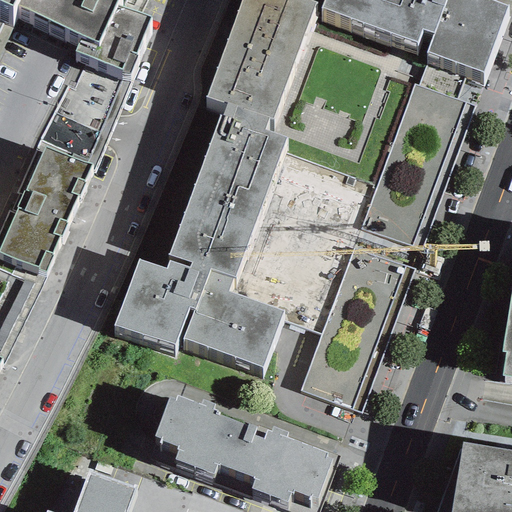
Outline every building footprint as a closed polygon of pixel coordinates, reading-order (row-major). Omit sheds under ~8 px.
[(16,0),(82,30),(98,37),(114,0),(16,0)] [(150,10),(118,0),(114,0),(98,37),(82,30),(75,47),(130,68),(150,10)] [(237,0),(205,91),(226,98),(268,114),(273,115),(314,0),(237,0)] [(321,0),(321,2),(417,37),(421,25),(430,0),(321,0)] [(430,0),(421,25),(434,29),(427,48),(483,68),(508,1),(504,0),(430,0)] [(475,105),(413,83),(361,228),(421,249),(475,105)] [(268,114),(226,98),(222,109),(219,108),(167,249),(171,250),(232,273),(236,274),(288,134),(264,125),(268,114)] [(91,164),(41,142),(18,192),(22,193),(17,205),(19,206),(0,246),(0,248),(38,265),(38,266),(45,270),(54,251),(52,250),(60,232),(61,233),(67,220),(65,219),(78,191),(80,192),(85,180),(84,180),(91,164)] [(412,269),(352,248),(301,391),(360,412),(412,269)] [(232,273),(171,250),(167,262),(139,252),(114,318),(177,341),(180,332),(264,363),(284,308),(227,287),(232,273)] [(507,348),(503,373),(511,374),(511,288),(503,347),(507,348)] [(200,400),(177,390),(175,396),(169,393),(154,429),(162,432),(161,434),(178,441),(177,444),(178,444),(174,454),(214,470),(218,459),(253,473),(249,482),(288,497),(293,485),(316,494),(332,455),(325,452),(326,448),(286,432),(287,429),(272,423),(271,427),(267,425),(263,436),(254,432),(257,423),(248,419),(247,422),(218,410),(219,407),(214,405),(215,401),(202,395),(200,400)] [(511,511),(511,447),(462,439),(460,447),(436,511),(511,511)] [(125,511),(137,482),(89,465),(71,511),(61,511),(47,507),(44,511),(125,511)]
